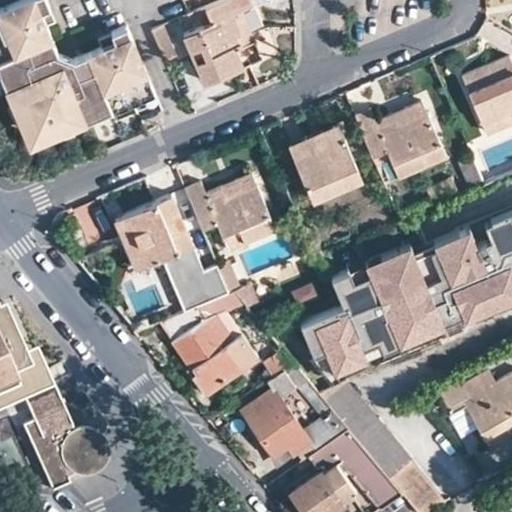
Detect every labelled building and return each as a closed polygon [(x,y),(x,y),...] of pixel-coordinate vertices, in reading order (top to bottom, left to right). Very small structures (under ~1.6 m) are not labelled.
[(5,84),(17,111),(63,128),(112,108),(154,88),(126,23),(110,30),(114,38),(101,43),(72,56),(58,49),(46,22),(41,10),(50,5),(47,0),(18,0),(0,8),(0,57),(4,56),(15,81),(5,84)] [(184,32),(205,80),(260,55),(241,9),(251,4),(249,0),(215,0),(205,4),(212,20),(184,32)] [(46,22),(55,18),(50,5),(41,10),(46,22)] [(161,23),(152,27),(166,61),(176,58),(161,23)] [(98,35),(101,43),(114,38),(110,30),(98,35)] [(463,74),(486,130),(511,119),(511,61),(509,55),(463,74)] [(0,57),(0,85),(0,86),(5,84),(15,81),(4,56),(0,57)] [(115,115),(157,98),(154,88),(112,108),(115,115)] [(370,106),(355,112),(375,161),(390,155),(398,174),(446,155),(421,99),(407,104),(412,117),(397,123),(392,111),(375,118),(370,106)] [(407,104),(392,111),(397,123),(412,117),(407,104)] [(63,128),(17,111),(31,141),(63,128)] [(337,119),(288,140),(295,155),(324,142),(321,134),(340,126),(337,119)] [(295,155),(313,198),(362,177),(340,126),(321,134),(324,142),(295,155)] [(471,186),(484,180),(472,152),(458,158),(471,186)] [(256,183),(251,170),(222,182),(224,188),(227,195),(256,183)] [(427,181),(435,201),(460,190),(452,170),(427,181)] [(275,227),(256,183),(227,195),(224,188),(222,182),(205,189),(200,179),(184,185),(201,226),(217,219),(228,246),(275,227)] [(171,191),(115,215),(136,264),(166,251),(189,306),(227,289),(216,261),(202,267),(171,191)] [(511,213),(511,206),(469,225),(476,242),(491,236),(486,225),(511,213)] [(511,213),(486,225),(491,236),(476,242),(469,225),(413,248),(410,240),(331,273),(343,301),(300,319),(311,344),(313,342),(318,349),(326,346),(335,368),(444,322),(447,330),(466,321),(464,316),(511,295),(511,213)] [(188,367),(204,391),(257,355),(241,331),(232,337),(215,311),(243,298),(234,286),(227,289),(189,306),(161,318),(173,337),(172,338),(190,366),(188,367)] [(0,377),(12,372),(10,367),(28,359),(23,347),(2,299),(0,299),(0,377)] [(417,509),(419,511),(444,499),(335,368),(318,349),(313,342),(311,344),(293,358),(347,424),(401,490),(417,509)] [(0,402),(1,402),(7,399),(49,380),(47,375),(33,343),(29,345),(23,347),(28,359),(10,367),(12,372),(16,379),(0,386),(0,402)] [(272,373),(293,358),(283,346),(263,360),(272,373)] [(347,424),(293,358),(272,373),(266,377),(271,385),(241,406),(271,452),(286,442),(292,451),(301,444),(311,437),(317,446),(347,424)] [(465,403),(486,440),(508,429),(511,426),(511,370),(496,380),(489,367),(462,383),(459,379),(439,390),(451,410),(465,403)] [(66,427),(68,426),(51,386),(22,400),(29,414),(18,420),(48,485),(65,477),(63,472),(69,467),(66,465),(63,462),(61,459),(58,452),(57,444),(58,439),(60,434),(62,431),(66,427)] [(99,462),(101,458),(103,454),(104,450),(105,446),(104,441),(103,437),(101,433),(98,429),(94,426),(90,424),(86,423),(81,422),(77,423),(73,424),(68,426),(66,427),(62,431),(60,434),(58,439),(57,444),(58,452),(61,459),(63,462),(66,465),(69,467),(74,469),(78,470),(83,470),(87,469),(91,468),(95,465),(99,462)] [(298,499),(307,511),(345,511),(350,509),(342,498),(355,490),(338,465),(343,461),(379,506),(393,496),(401,490),(347,424),(317,446),(307,453),(318,469),(301,482),(308,492),(298,499)] [(511,437),(508,429),(486,440),(492,450),(511,439),(511,437)] [(311,437),(301,444),(307,453),(317,446),(311,437)] [(286,442),(271,452),(278,461),(292,451),(286,442)] [(301,482),(292,489),(298,499),(308,492),(301,482)] [(393,496),(406,511),(412,511),(417,509),(401,490),(393,496)]
